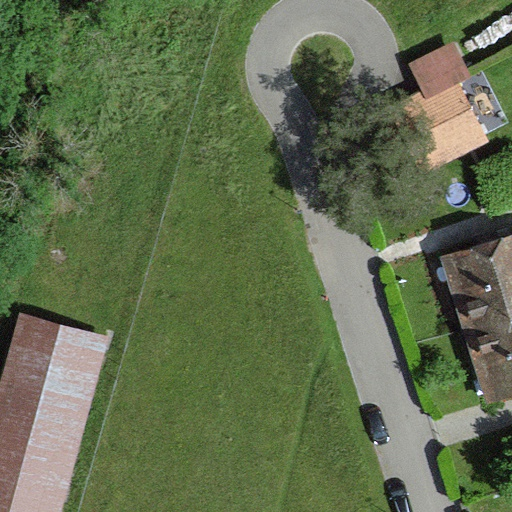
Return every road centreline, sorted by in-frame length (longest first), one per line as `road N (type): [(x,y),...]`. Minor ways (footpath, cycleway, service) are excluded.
road 1 (unclassified): [(427,511),(323,179)]
road 2 (unclassified): [(323,179),(272,82),(272,45),(297,17),(330,9),(362,23),(375,44),(376,68)]
road 3 (unclassified): [(376,68),(323,179)]
